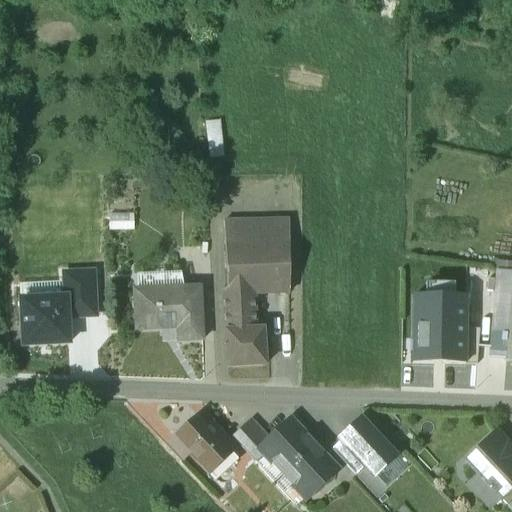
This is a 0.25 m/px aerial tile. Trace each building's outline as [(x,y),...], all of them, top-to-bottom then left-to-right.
[(109,231),(134,230),(133,216),(108,216),(109,231)] [(256,228),(224,228),(224,244),(257,244),(256,228)] [(257,244),(224,244),(226,292),(227,294),(252,294),(288,293),(288,244),(257,244)] [(93,273),(63,274),(64,299),(66,299),(67,318),(94,317),(93,273)] [(198,288),(133,292),(136,331),(177,329),(178,342),(201,341),(198,288)] [(252,294),(227,294),(226,292),(222,293),(224,332),(254,331),(252,294)] [(413,298),(412,365),(465,365),(465,331),(465,298),(413,298)] [(64,299),(20,301),(22,346),(68,345),(67,318),(66,299),(64,299)] [(477,366),(480,329),(465,331),(465,365),(477,366)] [(254,331),(224,332),(226,368),(263,366),(262,336),(254,337),(254,331)] [(206,428),(196,418),(174,438),(189,455),(208,475),(221,463),(212,452),(221,444),(206,428)] [(237,449),(213,422),(206,428),(221,444),(230,455),(231,454),(232,454),(237,449)] [(270,443),(251,422),(232,439),(253,461),(262,453),(261,452),(270,443)] [(394,458),(360,422),(339,442),(341,444),(364,468),(373,478),(394,458)] [(312,448),(290,424),(270,443),(261,452),(262,453),(283,475),(312,448)] [(511,450),(496,433),(465,462),(501,500),(511,489),(511,450)] [(189,455),(174,438),(166,446),(181,463),(189,455)] [(221,444),(212,452),(221,463),(230,455),(221,444)] [(355,476),(364,468),(341,444),(332,452),(355,476)] [(312,448),(283,475),(305,498),(334,471),(312,448)] [(283,475),(262,453),(253,461),(296,507),(305,498),(283,475)] [(230,455),(221,463),(227,469),(237,461),(232,454),(231,454),(230,455)] [(208,475),(214,482),(227,469),(221,463),(208,475)] [(511,489),(501,500),(507,506),(511,501),(511,489)]
